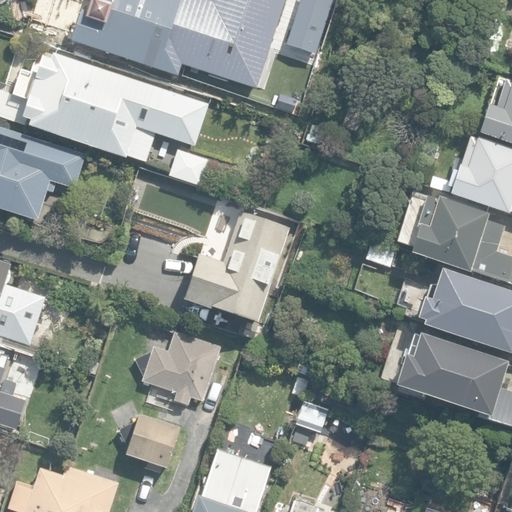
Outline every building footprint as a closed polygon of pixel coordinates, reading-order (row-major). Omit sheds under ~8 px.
[(180,67),(256,90),(258,83),(264,85),(276,48),(271,46),(285,0),(31,0),(25,21),(73,36),(70,43),(177,77),(180,67)] [(126,156),(145,162),(155,133),(196,146),(209,104),(53,53),(52,59),(42,56),(37,72),(26,68),(15,100),(26,104),(22,118),(30,121),(28,127),(125,159),(126,156)] [(511,79),(506,77),(495,107),(488,105),(478,133),(511,144),(511,79)] [(0,115),(9,119),(17,95),(0,89),(0,115)] [(347,100),(340,126),(363,133),(370,106),(347,100)] [(326,129),(314,125),(308,143),(320,147),(326,129)] [(0,208),(38,221),(51,181),(78,189),(89,156),(0,127),(0,208)] [(510,210),(511,210),(511,148),(478,137),(477,141),(468,138),(457,172),(452,170),(447,186),(451,188),(449,193),(509,214),(510,210)] [(169,175),(201,186),(209,160),(177,150),(169,175)] [(438,198),(427,195),(408,251),(511,285),(511,272),(510,272),(511,265),(511,258),(495,253),(504,227),(487,221),(490,213),(439,196),(438,198)] [(184,299),(258,324),(289,228),(240,212),(224,262),(199,254),(184,299)] [(0,336),(30,346),(46,298),(5,285),(12,264),(0,259),(0,336)] [(423,324),(511,353),(511,349),(511,291),(442,268),(432,299),(424,296),(417,317),(425,320),(423,324)] [(175,400),(190,405),(192,398),(203,402),(221,346),(174,331),(168,350),(153,346),(151,351),(135,359),(144,377),(143,381),(177,392),(175,400)] [(486,420),(511,428),(511,390),(500,387),(509,361),(420,331),(412,356),(405,353),(395,385),(487,416),(486,420)] [(0,365),(35,377),(40,359),(0,345),(0,365)] [(301,355),(295,373),(307,377),(313,358),(301,355)] [(304,397),(296,425),(320,433),(328,405),(304,397)] [(145,468),(160,473),(163,466),(167,468),(181,428),(140,413),(138,420),(120,430),(128,445),(125,453),(148,461),(145,468)] [(198,494),(191,511),(255,511),(271,465),(218,447),(201,495),(198,494)] [(109,511),(119,482),(65,465),(62,474),(40,467),(34,486),(16,481),(7,509),(14,511),(109,511)]
